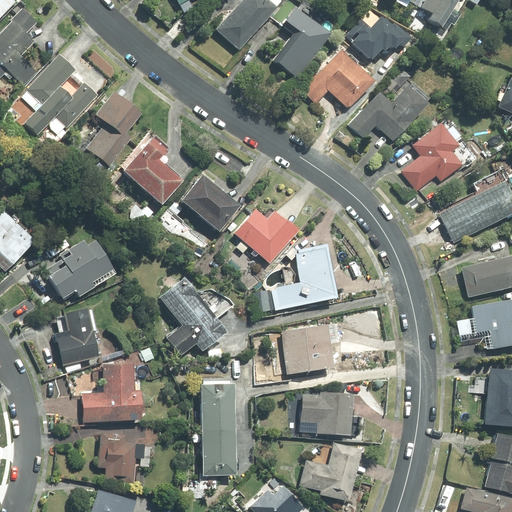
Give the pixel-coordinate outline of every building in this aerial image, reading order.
[(0,0),(0,15),(12,3),(9,0),(0,0)] [(235,51),(271,8),(270,8),(275,2),(274,1),(274,0),(236,0),(211,30),(235,51)] [(452,1),(450,0),(388,0),(391,2),(391,0),(402,0),(405,2),(405,1),(416,7),(416,8),(426,14),(422,20),(435,28),(436,26),(443,31),(447,24),(450,26),(457,15),(447,9),(452,1)] [(294,79),(325,34),(288,8),(276,25),(288,34),(269,61),(294,79)] [(19,10),(0,30),(0,76),(5,72),(21,87),(35,73),(18,57),(31,43),(23,35),(34,23),(19,10)] [(369,82),(335,51),(312,75),(311,74),(296,90),(313,105),(325,92),(344,109),(369,82)] [(73,70),(56,55),(23,91),(38,104),(21,123),(34,136),(52,117),(64,128),(95,95),(81,83),(67,98),(56,88),(73,70)] [(511,67),(510,67),(494,108),(511,115),(511,67)] [(386,104),(374,93),(346,125),(362,138),(372,126),(390,141),(422,104),(401,86),(386,104)] [(136,115),(108,93),(90,115),(102,125),(83,149),(107,167),(129,138),(122,133),(136,115)] [(408,146),(417,157),(398,172),(414,191),(433,177),(437,182),(457,166),(446,152),(453,147),(435,124),(408,146)] [(141,144),(117,171),(156,206),(177,182),(153,160),(156,157),(141,144)] [(235,206),(196,175),(175,202),(214,232),(235,206)] [(511,209),(498,182),(436,214),(451,243),(511,211),(511,209)] [(249,210),(229,233),(265,264),(293,230),(281,220),(279,222),(268,212),(261,220),(249,210)] [(0,213),(0,258),(7,265),(30,241),(0,213)] [(86,283),(105,271),(86,241),(78,246),(74,241),(55,254),(58,259),(56,261),(59,266),(43,277),(58,299),(59,298),(61,300),(71,294),(74,298),(89,287),(86,283)] [(272,311),(331,299),(320,245),(291,251),(292,254),(289,255),(296,283),(271,288),(272,290),(267,291),(272,311)] [(511,254),(457,268),(464,298),(511,286),(511,254)] [(153,297),(177,326),(161,338),(176,357),(191,345),(197,352),(222,333),(178,278),(153,297)] [(511,299),(468,307),(470,319),(454,322),(458,342),(469,340),(482,348),(483,350),(511,345),(511,299)] [(93,358),(81,309),(58,314),(62,331),(51,334),(59,367),(93,358)] [(276,332),(283,375),(328,368),(325,344),(333,343),(330,324),(322,325),(276,332)] [(147,347),(138,351),(143,363),(152,359),(147,347)] [(80,423),(136,420),(135,391),(134,391),(132,366),(125,367),(122,355),(113,358),(113,363),(98,364),(99,393),(78,394),(80,423)] [(511,371),(484,369),(479,425),(511,427),(511,371)] [(228,384),(195,385),(197,477),(230,476),(228,384)] [(345,436),(347,395),(315,393),(315,395),(298,394),(297,423),(313,424),(312,434),(345,436)] [(120,435),(96,433),(93,468),(101,469),(100,482),(128,484),(130,459),(137,460),(139,446),(131,445),(131,444),(120,443),(120,435)] [(511,467),(511,439),(491,434),(485,459),(488,460),(481,488),(511,495),(511,473),(511,467)] [(343,502),(355,450),(327,444),(322,465),(302,460),(296,487),(316,491),(315,496),(343,502)] [(247,508),(250,511),(297,511),(300,509),(279,487),(269,496),(265,491),(247,508)] [(506,511),(510,500),(462,488),(457,510),(466,511),(506,511)] [(126,511),(130,502),(94,491),(87,511),(126,511)]
